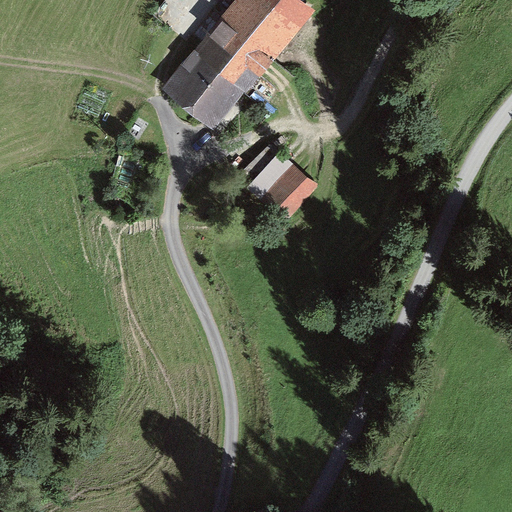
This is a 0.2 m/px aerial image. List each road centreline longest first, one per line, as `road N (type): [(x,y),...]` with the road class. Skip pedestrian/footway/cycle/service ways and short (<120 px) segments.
road 1 (track): [(416,0),(337,126),(282,128),(205,149),(184,147),(159,90),(173,42),(204,0)]
road 2 (unclassified): [(511,105),(459,190),(313,511)]
road 3 (track): [(217,511),(230,448),(228,383),(173,232),(184,147)]
